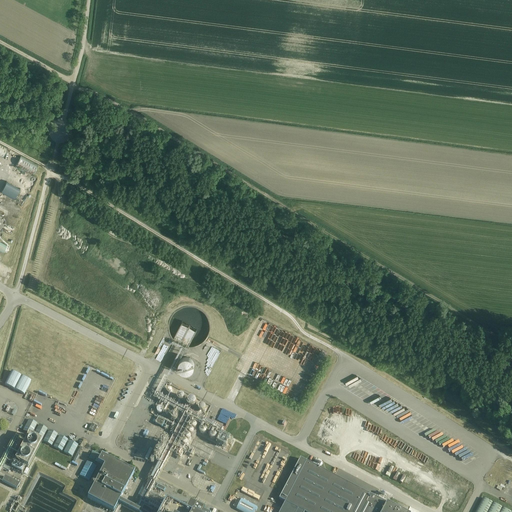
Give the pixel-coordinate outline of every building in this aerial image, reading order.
[(15,166),(33,175),(38,165),(20,156),(15,166)] [(20,189),(6,181),(1,192),(14,199),(20,189)] [(266,331),(273,335),(278,325),(272,322),(266,331)] [(194,367),(194,365),(194,364),(193,362),(193,361),(192,360),(190,358),(189,358),(188,357),(186,357),(185,357),(183,357),(182,358),(180,359),(179,360),(178,362),(178,363),(178,365),(178,366),(178,368),(179,370),(180,371),(181,372),(183,373),(184,373),(186,373),(187,373),(189,373),(190,372),(192,371),(193,370),(193,369),(194,367)] [(3,385),(23,395),(30,381),(11,371),(3,385)] [(196,405),(196,403),(196,402),(195,401),(194,400),(192,399),(191,400),(189,400),(188,402),(188,403),(188,405),(189,406),(190,407),(192,408),(194,407),(195,406),(196,405)] [(30,421),(30,422),(24,432),(32,436),(38,425),(30,421)] [(92,424),(89,430),(94,432),(97,427),(92,424)] [(40,426),(40,427),(34,438),(42,442),(48,430),(40,426)] [(50,432),(44,443),(52,447),(58,436),(50,432)] [(28,437),(12,468),(23,473),(26,467),(27,468),(42,442),(29,435),(28,437)] [(60,437),(60,438),(55,448),(62,452),(68,441),(60,437)] [(193,450),(214,460),(220,449),(199,438),(193,450)] [(71,442),(70,443),(65,454),(73,458),(79,446),(71,442)] [(83,446),(76,462),(73,461),(71,466),(74,468),(76,463),(80,465),(81,462),(79,461),(85,447),(83,446)] [(92,459),(99,463),(102,456),(96,453),(92,459)] [(89,498),(114,511),(134,473),(102,456),(99,463),(105,466),(89,498)] [(401,511),(302,460),(281,500),(287,503),(282,511),(401,511)] [(80,476),(90,481),(97,467),(88,462),(80,476)] [(211,486),(215,479),(207,475),(203,482),(211,486)] [(5,477),(2,482),(17,489),(19,484),(5,477)] [(268,489),(250,480),(244,491),(262,500),(268,489)] [(245,496),(253,501),(255,497),(247,493),(245,496)] [(237,509),(236,509),(241,511),(255,511),(258,507),(242,499),(237,509)] [(508,511),(483,499),(476,511),(508,511)]
